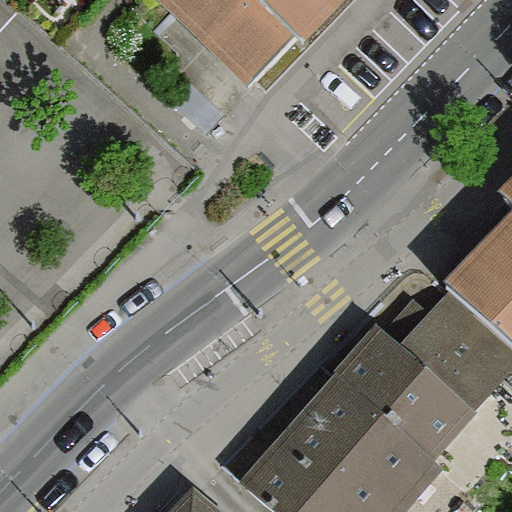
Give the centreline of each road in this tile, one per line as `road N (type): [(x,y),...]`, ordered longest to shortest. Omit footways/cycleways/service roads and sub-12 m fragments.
road 1 (tertiary): [(0,491),(122,369),(290,243),(511,25)]
road 2 (unknown): [(0,14),(258,205)]
